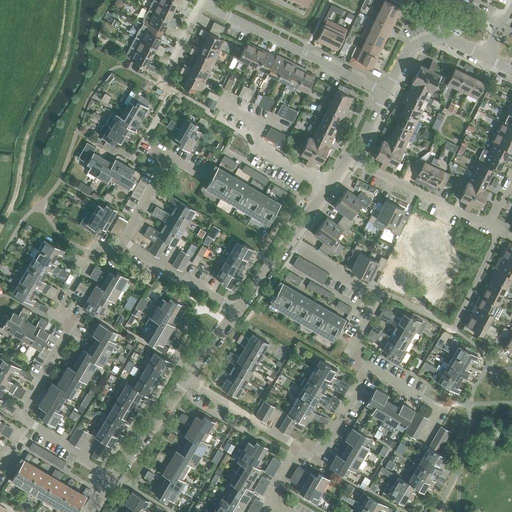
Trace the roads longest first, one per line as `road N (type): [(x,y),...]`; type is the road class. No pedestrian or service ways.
road 1 (track): [(73,0),(63,65),(28,132),(0,230)]
road 2 (residential): [(28,421),(20,416),(72,322),(57,313),(95,247),(121,240)]
road 3 (residential): [(287,243),(379,298),(348,350),(370,370)]
road 4 (residential): [(384,91),(210,7)]
road 5 (residential): [(488,225),(349,158)]
road 6 (residential): [(328,187),(259,148),(259,123),(225,103)]
road 7 (residential): [(300,450),(185,379)]
road 8 (residential): [(235,310),(121,240)]
road 9 (residential): [(384,91),(404,53),(423,40),(445,38),(483,55)]
road 10 (residential): [(112,477),(185,379)]
road 11 (residential): [(452,328),(499,231),(488,225)]
